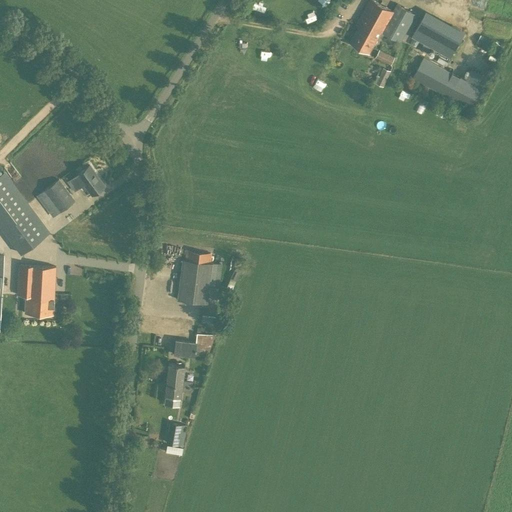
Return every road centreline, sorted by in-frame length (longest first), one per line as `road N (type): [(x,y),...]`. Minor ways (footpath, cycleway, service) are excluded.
road 1 (unclassified): [(112,511),(147,211),(132,145)]
road 2 (unclassified): [(132,145),(61,57),(0,20)]
road 3 (unclassified): [(132,145),(226,0)]
